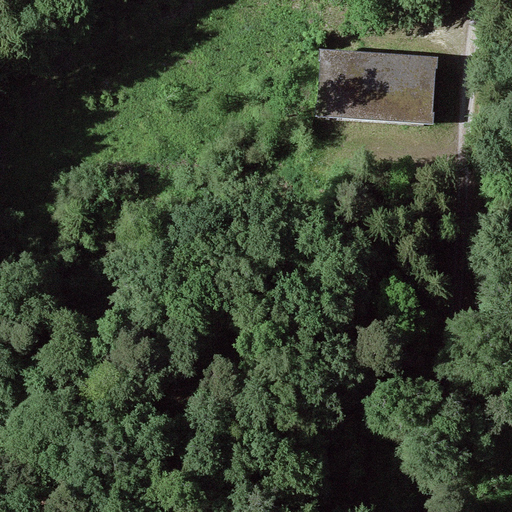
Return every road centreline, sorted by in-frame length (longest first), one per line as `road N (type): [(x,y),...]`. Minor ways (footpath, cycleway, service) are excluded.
road 1 (track): [(482,0),(442,511)]
road 2 (track): [(478,56),(331,47)]
